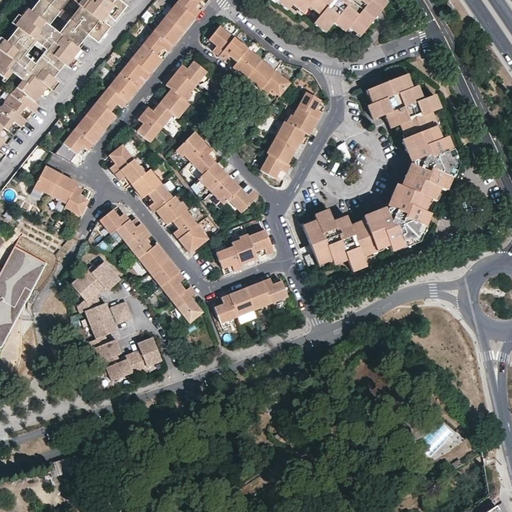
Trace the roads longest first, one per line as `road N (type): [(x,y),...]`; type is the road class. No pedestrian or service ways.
road 1 (residential): [(290,258),(205,289),(130,197),(105,188),(84,167),(189,38)]
road 2 (residential): [(0,176),(144,0)]
road 3 (residential): [(0,472),(190,409)]
road 4 (residential): [(180,385),(0,445)]
road 5 (residential): [(439,32),(511,181)]
road 6 (residential): [(190,409),(288,369),(322,349),(323,332)]
road 7 (residential): [(306,168),(340,190),(360,186),(379,154),(375,139),(338,117)]
road 8 (residential): [(469,293),(417,291),(323,332)]
road 9 (residential): [(323,332),(180,385)]
